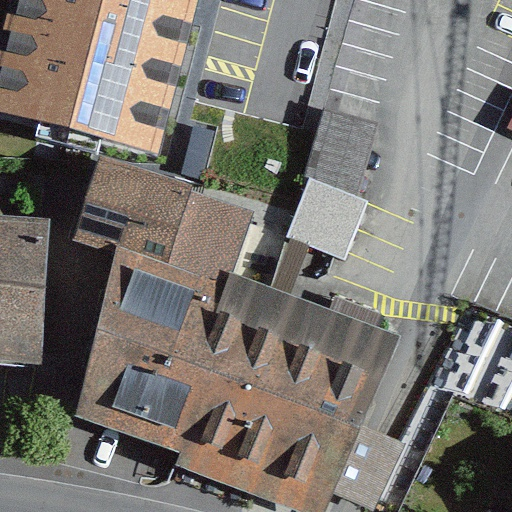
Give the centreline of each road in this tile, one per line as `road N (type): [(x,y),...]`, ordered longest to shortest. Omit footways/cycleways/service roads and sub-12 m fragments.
road 1 (unknown): [(505,261),(420,191),(417,169),(461,0)]
road 2 (residential): [(366,511),(459,289),(511,257)]
